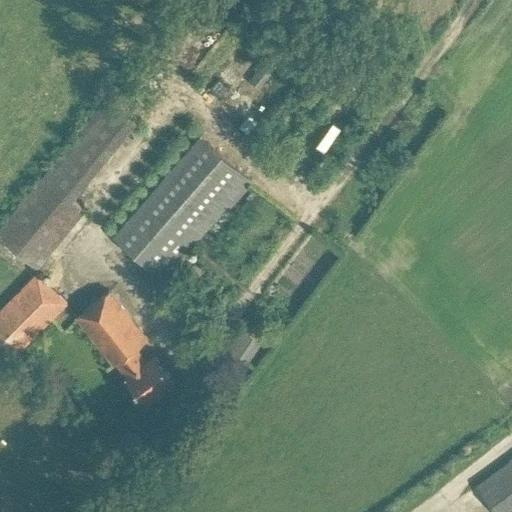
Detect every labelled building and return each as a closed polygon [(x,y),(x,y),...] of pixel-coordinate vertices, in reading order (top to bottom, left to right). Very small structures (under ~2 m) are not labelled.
[(318,36),(318,30),(318,24),(316,19),(313,14),(310,10),(305,6),(300,3),(295,2),(289,1),(283,2),(278,4),(273,6),(268,10),(265,15),(262,20),(261,25),(260,31),(261,37),(262,42),(265,47),(269,51),(273,55),(278,58),(284,59),(290,60),(295,59),(301,57),(306,54),(310,51),(314,46),(316,41),(318,36)] [(105,96),(0,230),(0,239),(39,270),(87,208),(68,194),(130,115),(105,96)] [(127,204),(107,227),(165,278),(253,178),(204,135),(136,213),(127,204)] [(34,275),(0,309),(0,348),(10,358),(63,304),(34,275)] [(135,346),(147,337),(108,289),(76,314),(114,363),(117,361),(127,374),(124,375),(146,402),(174,379),(153,352),(145,359),(135,346)] [(511,511),(511,458),(438,511),(511,511)]
